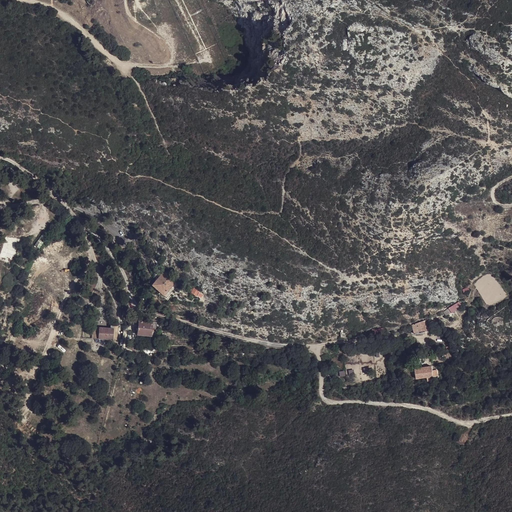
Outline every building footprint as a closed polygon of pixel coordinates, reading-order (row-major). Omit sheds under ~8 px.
[(47,237),(42,234),(33,246),(37,250),(47,237)] [(174,283),(161,272),(151,284),(164,296),(174,283)] [(152,321),(138,320),(136,334),(151,335),(152,321)] [(427,320),(412,324),(415,334),(433,331),(427,320)] [(113,328),(98,327),(98,340),(113,341),(113,328)] [(432,366),(414,368),(416,380),(434,377),(432,366)]
